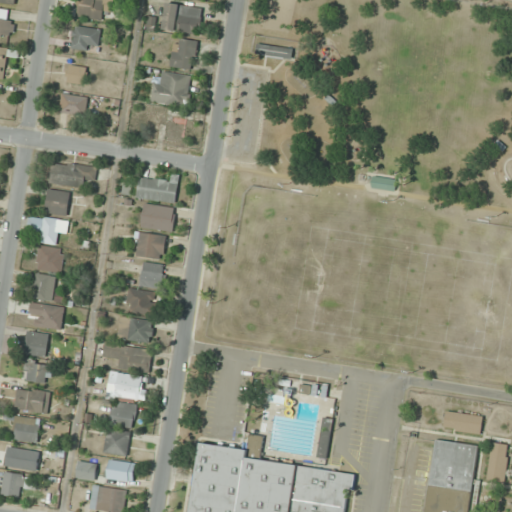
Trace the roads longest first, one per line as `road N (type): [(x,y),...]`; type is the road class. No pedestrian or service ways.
road 1 (residential): [(238,0),(158,511)]
road 2 (residential): [(50,0),(0,331)]
road 3 (residential): [(212,167),(0,134)]
